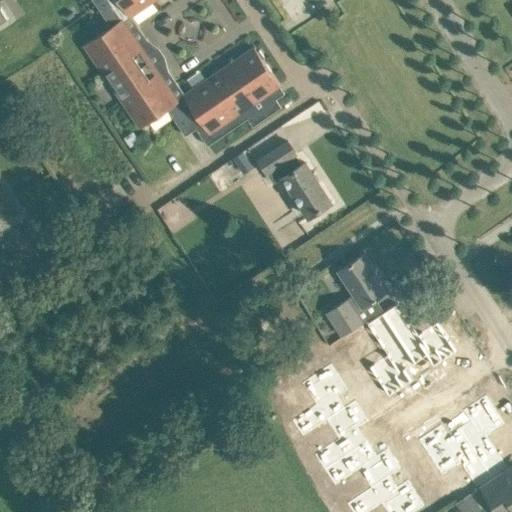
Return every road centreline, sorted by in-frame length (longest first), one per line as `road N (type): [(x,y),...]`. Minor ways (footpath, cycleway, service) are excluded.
road 1 (track): [(407,187),(223,300)]
road 2 (residential): [(436,229),(332,80),(310,78)]
road 3 (residential): [(153,201),(300,102),(310,78)]
road 4 (residential): [(389,424),(511,346)]
road 5 (tertiary): [(511,343),(436,229)]
